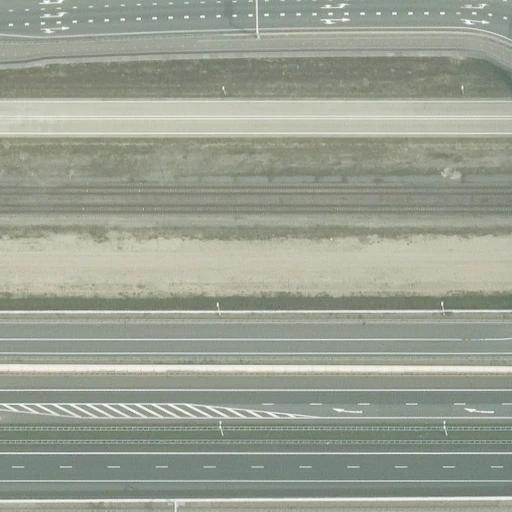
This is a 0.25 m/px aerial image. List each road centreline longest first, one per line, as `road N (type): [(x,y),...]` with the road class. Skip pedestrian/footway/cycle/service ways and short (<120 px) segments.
road 1 (unclassified): [(0,17),(434,6),(511,19)]
road 2 (trunk): [(511,404),(0,398)]
road 3 (trunk): [(0,467),(511,469)]
road 4 (secondary): [(511,345),(0,343)]
